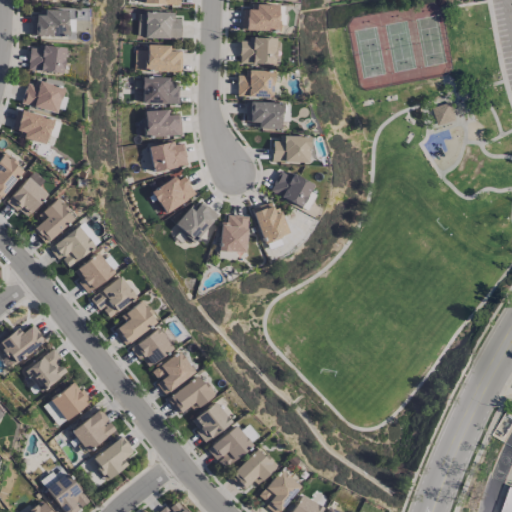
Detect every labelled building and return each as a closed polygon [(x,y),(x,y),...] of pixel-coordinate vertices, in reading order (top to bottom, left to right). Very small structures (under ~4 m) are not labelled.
[(240,9),(240,30),(276,31),(277,5),(249,4),(249,10),(240,9)] [(66,10),(38,9),(38,15),(30,15),(29,35),(65,36),(66,10)] [(179,19),(171,18),(172,13),(143,12),(142,38),(178,39),(179,19)] [(238,38),(237,64),(273,65),(274,39),(238,38)] [(64,49),(28,45),(25,69),(61,73),(64,49)] [(179,72),(180,52),(167,51),(167,45),(144,45),(144,50),(133,50),(133,71),(179,72)] [(235,75),(235,97),(271,97),(271,71),(242,70),(242,75),(235,75)] [(176,104),(177,83),(167,83),(167,78),(133,77),(132,103),(176,104)] [(24,83),(20,105),(56,112),(61,86),(33,80),(32,84),(24,83)] [(278,129),(279,103),(244,101),(243,123),(251,123),(251,128),(278,129)] [(430,107),(449,101),(455,119),(436,125),(430,107)] [(44,143),(51,119),(15,109),(9,134),(44,143)] [(142,111),(143,137),(179,135),(178,115),(164,115),(164,110),(142,111)] [(306,162),(307,137),(270,136),(270,162),(306,162)] [(186,164),(180,140),(146,147),(151,172),(186,164)] [(0,195),(22,170),(2,153),(0,154),(0,195)] [(268,193),(300,208),(311,184),(279,169),(268,193)] [(37,187),(42,180),(29,170),(5,203),(25,218),(44,193),(37,187)] [(162,213),(194,195),(183,177),(175,182),(173,177),(149,191),(162,213)] [(35,214),(40,221),(31,228),(41,242),(74,219),(58,198),(35,214)] [(172,226),(192,243),(216,214),(200,201),(192,211),(187,208),(172,226)] [(278,208),(271,210),(269,202),(250,208),(261,243),(286,235),(278,208)] [(244,252),(245,216),(225,215),(224,222),(218,222),(217,251),(244,252)] [(64,268),(92,246),(75,226),(48,248),(64,268)] [(110,272),(94,253),(70,273),(86,293),(110,272)] [(104,319),(132,298),(117,276),(88,297),(104,319)] [(122,323),(113,328),(121,343),(155,323),(141,300),(117,314),(122,323)] [(14,327),(0,340),(0,351),(13,366),(41,340),(28,326),(20,333),(14,327)] [(129,346),(143,367),(169,350),(155,329),(129,346)] [(38,392),(66,371),(50,349),(22,370),(38,392)] [(148,374),(165,394),(191,371),(174,351),(148,374)] [(211,395),(195,375),(165,398),(177,413),(186,406),(191,411),(211,395)] [(62,420),(88,403),(73,382),(48,399),(62,420)] [(228,422),(212,402),(187,422),(204,442),(228,422)] [(113,429),(96,409),(69,432),(86,452),(113,429)] [(221,468),(249,446),(233,425),(205,448),(221,468)] [(127,465),(123,459),(130,455),(119,438),(89,457),(103,480),(127,465)] [(242,488),(249,481),(254,485),(274,464),(255,447),(228,476),(242,488)] [(60,511),(73,511),(86,503),(60,467),(39,482),(60,511)] [(276,511),(297,486),(277,469),(256,495),(265,503),(263,506),(269,511),(276,511)] [(499,511),(509,485),(511,486),(511,511),(499,511)] [(287,511),(317,511),(320,508),(299,494),(287,511)] [(48,511),(40,501),(25,511),(48,511)] [(183,511),(173,501),(165,508),(163,506),(156,511),(183,511)]
